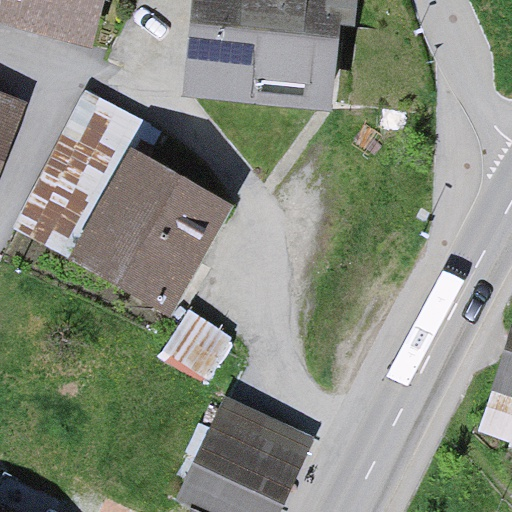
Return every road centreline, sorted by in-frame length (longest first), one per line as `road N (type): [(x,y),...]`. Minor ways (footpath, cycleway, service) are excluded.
road 1 (tertiary): [(347,511),(511,206)]
road 2 (residential): [(511,140),(496,128),(433,0)]
